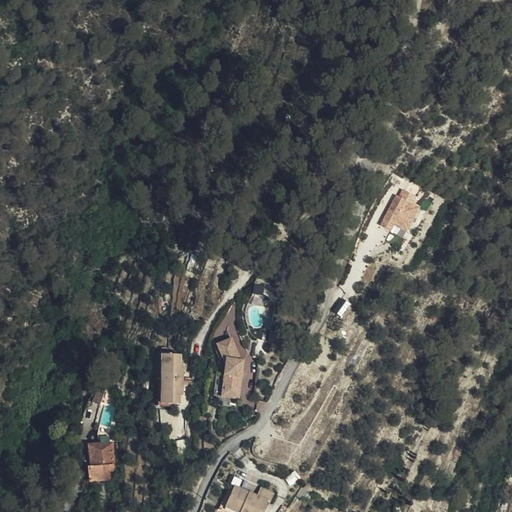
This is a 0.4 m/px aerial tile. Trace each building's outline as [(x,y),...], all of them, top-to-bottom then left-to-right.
[(400,209),(397,207),(382,238),(392,243),(396,237),(409,244),(421,220),(414,216),(417,209),(404,202),(400,209)] [(255,283),(254,296),(279,297),(279,284),(255,283)] [(201,365),(201,352),(190,352),(190,359),(191,359),(191,365),(201,365)] [(224,404),(241,406),(246,375),(243,374),(233,352),(220,358),(225,372),(227,371),(228,373),(227,378),(224,404)] [(175,365),(160,366),(160,384),(164,386),(158,405),(158,415),(176,415),(176,406),(179,406),(178,374),(175,374),(175,365)] [(240,412),(241,406),(224,404),(223,410),(240,412)] [(107,408),(99,405),(95,416),(103,419),(107,408)] [(101,459),(92,460),(93,482),(91,482),(92,496),(117,494),(116,481),(117,480),(115,458),(112,458),(111,447),(100,448),(101,459)] [(265,511),(266,511),(268,511),(269,511),(272,505),(258,499),(254,508),(227,496),(221,511),(265,511)]
